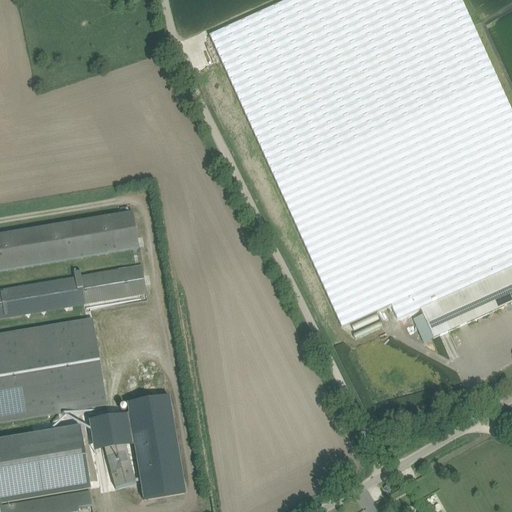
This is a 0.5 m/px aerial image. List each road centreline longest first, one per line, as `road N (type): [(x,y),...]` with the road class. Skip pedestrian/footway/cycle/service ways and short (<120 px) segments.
road 1 (track): [(163,0),(174,48),(385,473)]
road 2 (unclassified): [(318,511),(478,420)]
